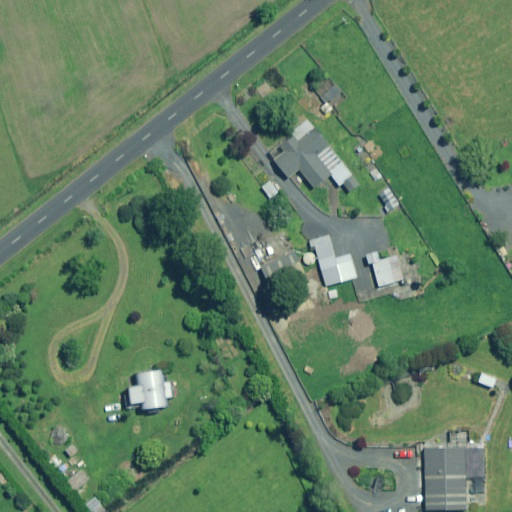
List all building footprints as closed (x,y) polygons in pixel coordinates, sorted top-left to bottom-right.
[(360,185),(309,120),(268,152),(289,179),(300,170),(314,189),(331,176),(340,186),(343,183),(351,192),(360,185)] [(388,188),(379,194),(386,204),(383,207),(387,213),(400,204),(388,188)] [(329,236),(310,241),(312,249),(315,248),(326,287),(357,278),(352,260),(337,264),(329,236)] [(304,272),(293,250),(260,266),(271,289),(304,272)] [(380,262),(378,252),(366,255),(369,265),(380,262)] [(395,288),(388,258),(380,260),(381,262),(373,264),(379,288),(386,287),(386,290),(395,288)] [(163,384),(161,370),(137,373),(139,388),(130,389),(132,405),(143,403),(143,410),(167,407),(166,398),(172,398),(170,383),(163,384)] [(484,479),(484,447),(426,448),(427,510),(467,510),(466,479),(484,479)] [(89,480),(81,470),(66,482),(74,492),(89,480)] [(164,499),(158,491),(143,503),(149,510),(164,499)] [(106,511),(96,497),(84,506),(88,511),(106,511)]
